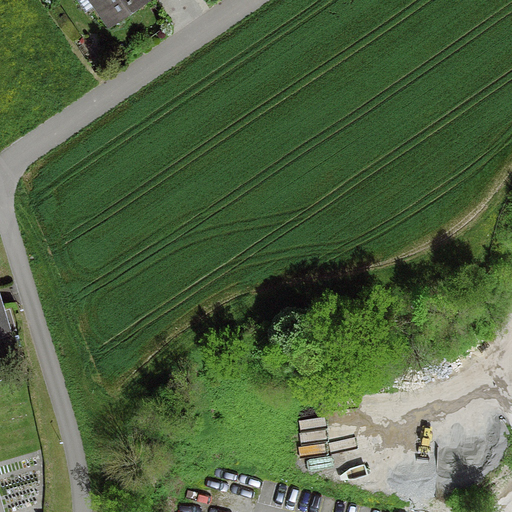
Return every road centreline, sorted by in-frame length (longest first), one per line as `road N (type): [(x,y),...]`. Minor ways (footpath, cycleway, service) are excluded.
road 1 (residential): [(0,190),(71,430),(82,511)]
road 2 (residential): [(0,180),(255,0)]
